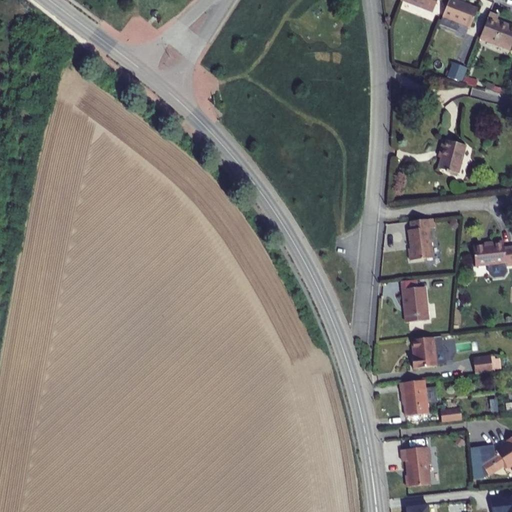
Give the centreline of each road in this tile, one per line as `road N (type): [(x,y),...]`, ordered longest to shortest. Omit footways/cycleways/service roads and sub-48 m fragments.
road 1 (tertiary): [(168,92),(234,159),(287,232),(353,382)]
road 2 (residential): [(358,338),(377,106),(369,0)]
road 3 (unknown): [(369,213),(511,196)]
